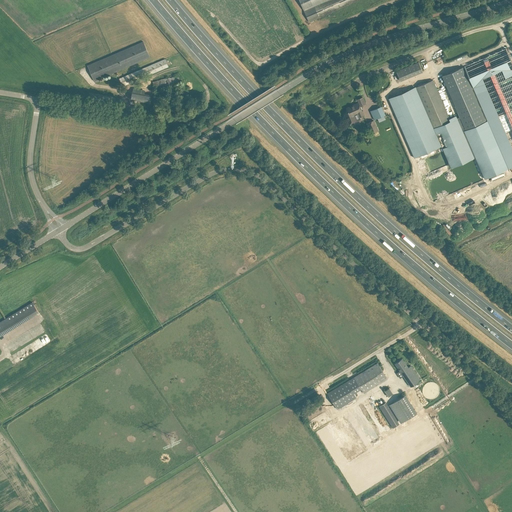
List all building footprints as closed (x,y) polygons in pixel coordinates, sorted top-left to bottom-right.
[(300,0),(310,21),(357,0),(300,0)] [(88,65),(94,80),(95,80),(150,57),(143,41),(88,65)] [(119,78),(123,86),(168,66),(165,59),(119,78)] [(396,71),(400,80),(423,71),(419,62),(396,71)] [(180,83),(179,77),(175,78),(175,76),(170,77),(160,79),(160,80),(153,81),(155,89),(180,83)] [(127,98),(131,99),(149,102),(151,95),(144,93),(145,90),(129,87),(127,98)] [(344,114),(349,123),(356,120),(354,114),(358,112),(360,117),(364,115),(358,103),(347,108),(348,112),(344,114)] [(382,106),(371,111),(374,119),(385,114),(382,106)] [(366,123),(371,134),(378,130),(374,120),(366,123)] [(39,312),(33,302),(0,321),(0,322),(6,332),(39,312)] [(395,363),(411,386),(420,380),(411,365),(408,367),(402,358),(395,363)] [(364,393),(387,378),(378,363),(328,393),(337,409),(356,397),(354,393),(361,389),(364,393)] [(384,390),(387,396),(392,394),(389,388),(384,390)] [(405,395),(389,405),(401,423),(417,413),(405,395)] [(386,402),(379,406),(393,428),(399,424),(386,402)] [(344,416),(318,432),(340,466),(365,450),(344,416)] [(342,470),(357,493),(443,440),(430,419),(370,457),(367,454),(342,470)]
